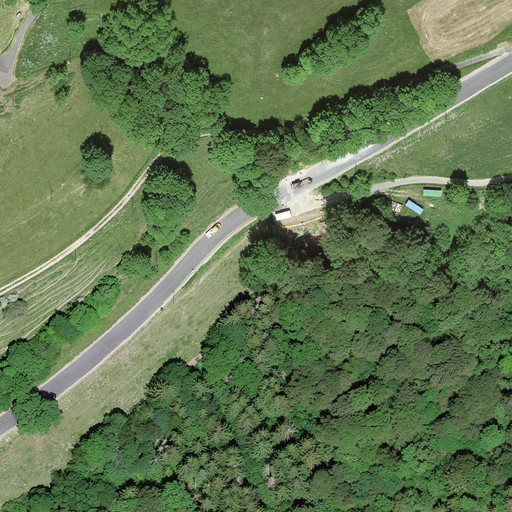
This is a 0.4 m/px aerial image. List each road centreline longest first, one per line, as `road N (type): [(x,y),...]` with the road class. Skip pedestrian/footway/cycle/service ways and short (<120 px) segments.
road 1 (tertiary): [(511,61),(237,216),(84,365),(0,426)]
road 2 (track): [(0,292),(86,237),(177,142),(287,130),(446,69)]
